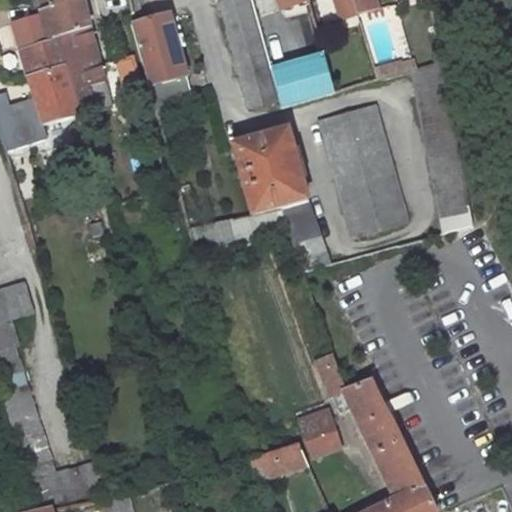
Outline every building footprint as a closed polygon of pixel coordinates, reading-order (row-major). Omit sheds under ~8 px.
[(40,0),(41,1),(45,14),(56,11),(53,0),(40,0)] [(53,0),(56,11),(87,2),(86,0),(53,0)] [(139,0),(130,0),(136,21),(144,19),(139,0)] [(226,11),(253,4),(252,0),(236,0),(224,4),(226,11)] [(337,0),(345,23),(361,18),(354,0),(337,0)] [(376,0),(354,0),(361,18),(380,12),(376,0)] [(295,31),(319,24),(312,1),(290,8),(295,31)] [(60,39),(94,30),(87,2),(56,11),(45,14),(48,23),(53,41),(60,39)] [(253,4),(226,11),(254,112),(281,104),(253,4)] [(136,30),(157,106),(194,96),(173,19),(136,30)] [(20,31),(33,79),(68,69),(60,39),(53,41),(48,23),(20,31)] [(68,69),(81,115),(94,112),(113,107),(94,30),(60,39),(68,69)] [(121,89),(136,85),(130,59),(114,63),(121,89)] [(402,62),(377,70),(382,85),(419,74),(417,68),(405,72),(402,62)] [(286,113),(339,97),(330,66),(277,82),(286,113)] [(420,74),(451,236),(476,228),(445,67),(420,74)] [(81,115),(68,69),(33,79),(46,127),(81,118),(81,115)] [(19,134),(9,99),(0,101),(0,128),(3,139),(19,134)] [(326,126),(361,240),(414,224),(381,110),(326,126)] [(315,201),(295,133),(260,142),(241,146),(263,218),(285,210),(288,217),(293,231),(310,276),(334,269),(312,202),(315,201)] [(288,217),(258,222),(262,237),(293,231),(288,217)] [(199,254),(244,247),(237,225),(193,233),(199,254)] [(63,476),(23,351),(29,350),(20,323),(39,317),(29,285),(0,294),(0,374),(43,511),(45,511),(59,509),(60,511),(108,502),(115,500),(104,463),(63,476)] [(328,374),(337,401),(342,399),(354,395),(353,393),(344,369),(328,374)] [(366,425),(401,501),(398,503),(402,511),(436,511),(379,388),(364,392),(354,395),(360,412),(366,425)] [(360,412),(354,395),(342,399),(349,416),(360,412)] [(349,452),(347,447),(342,434),(336,416),(305,426),(317,463),(349,452)] [(261,481),(311,466),(303,448),(256,461),(261,481)] [(332,486),(327,473),(316,478),(322,491),(332,486)] [(322,491),(331,511),(332,511),(342,508),(332,486),(322,491)] [(137,511),(134,495),(115,500),(108,502),(110,511),(137,511)] [(402,511),(398,503),(384,511),(402,511)]
